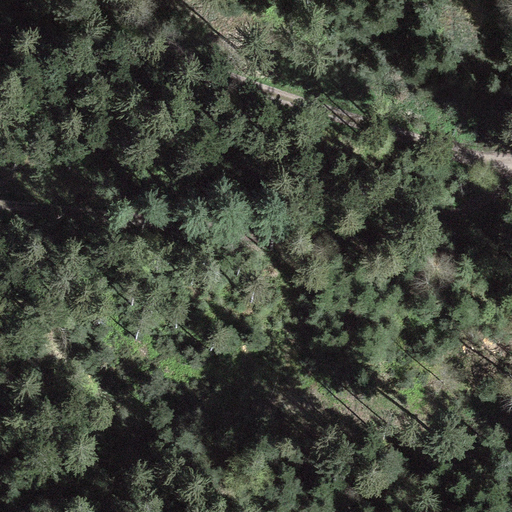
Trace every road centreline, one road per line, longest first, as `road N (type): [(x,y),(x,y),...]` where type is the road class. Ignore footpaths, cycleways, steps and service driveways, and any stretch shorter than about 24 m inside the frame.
road 1 (track): [(0,208),(278,254),(425,226),(511,184)]
road 2 (track): [(117,0),(194,62),(457,152),(508,186)]
road 3 (track): [(349,511),(472,469),(511,445)]
